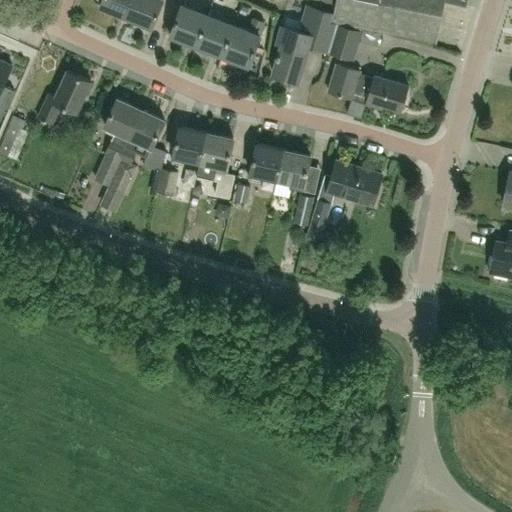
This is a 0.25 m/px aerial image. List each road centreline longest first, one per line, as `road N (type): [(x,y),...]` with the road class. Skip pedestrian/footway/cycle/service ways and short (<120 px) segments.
road 1 (residential): [(421,328),(137,253),(0,201)]
road 2 (unclassified): [(64,0),(71,36),(221,99),(448,158)]
road 3 (residential): [(421,328),(448,158)]
road 4 (unclassified): [(448,158),(492,0)]
road 5 (unclassified): [(406,464),(421,395),(421,328)]
